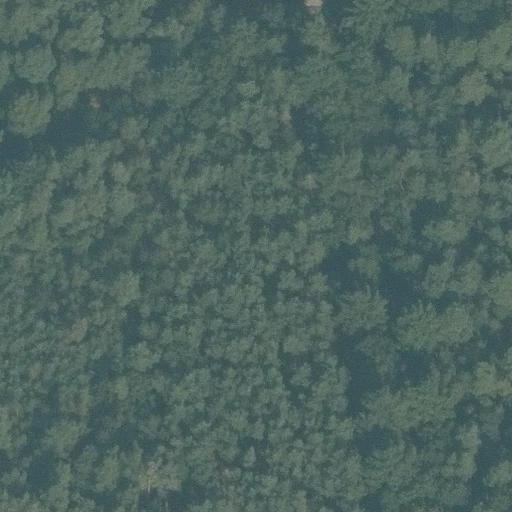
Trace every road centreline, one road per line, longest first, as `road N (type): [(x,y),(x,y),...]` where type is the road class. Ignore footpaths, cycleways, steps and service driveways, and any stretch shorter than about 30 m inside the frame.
road 1 (track): [(418,461),(331,0)]
road 2 (track): [(0,182),(136,95),(319,0)]
road 3 (track): [(368,0),(511,9)]
